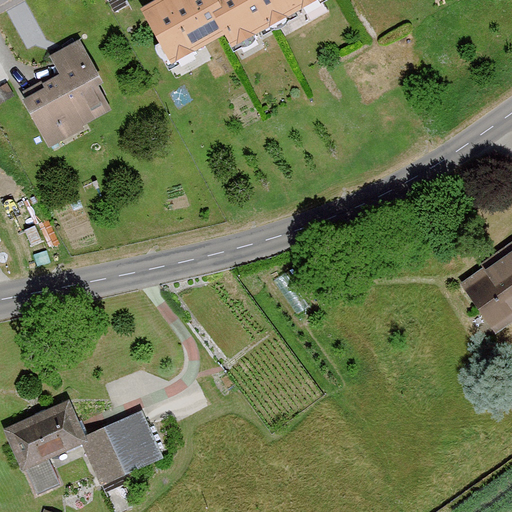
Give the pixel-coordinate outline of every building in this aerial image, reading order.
[(155,0),(140,8),(170,63),(224,33),(231,46),(315,0),(155,0)] [(102,81),(79,41),(51,57),(61,73),(42,84),(45,88),(22,101),(48,145),(110,110),(95,85),(102,81)] [(483,267),(461,283),(495,331),(511,318),(511,241),(481,263),(483,267)] [(67,401),(4,429),(22,468),(25,466),(37,493),(59,483),(48,457),(85,441),(67,401)] [(133,469),(163,456),(149,425),(119,438),(133,469)] [(102,484),(126,473),(107,434),(83,445),(102,484)]
